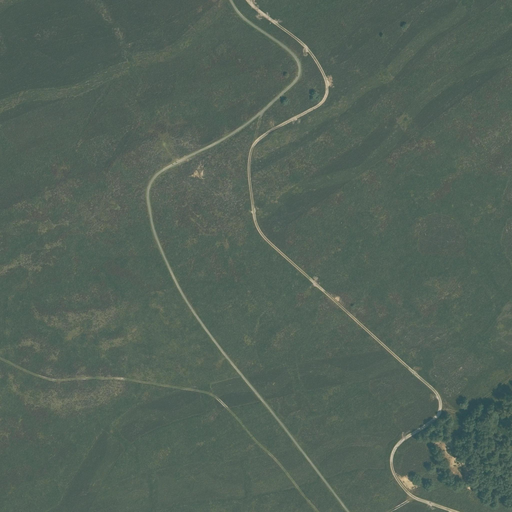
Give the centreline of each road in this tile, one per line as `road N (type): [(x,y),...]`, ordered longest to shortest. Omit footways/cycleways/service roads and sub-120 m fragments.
road 1 (track): [(454,511),(405,492),(391,466),(396,444),(440,415),(438,396),(257,229),(247,173),(255,141),(327,94),(305,45),(246,0)]
road 2 (track): [(317,511),(211,394),(120,378),(51,380),(0,358)]
